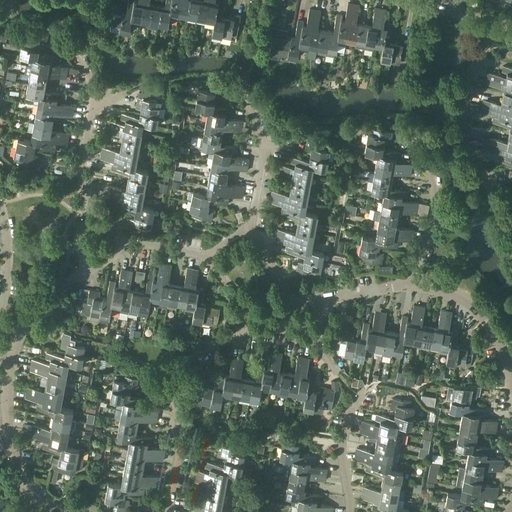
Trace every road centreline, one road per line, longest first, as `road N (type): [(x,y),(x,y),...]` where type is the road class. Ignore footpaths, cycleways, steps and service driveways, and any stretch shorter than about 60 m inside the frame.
road 1 (residential): [(495,31),(464,103),(470,151),(511,229)]
road 2 (residential): [(405,286),(441,217),(436,179),(417,142)]
road 3 (residential): [(251,230),(267,138),(241,91)]
road 4 (residential): [(405,286),(451,295),(483,315),(511,369)]
road 5 (residential): [(121,242),(205,255),(251,230)]
road 6 (residential): [(168,511),(179,414),(165,379)]
road 7 (residential): [(0,336),(9,283),(0,202)]
road 8 (residential): [(8,359),(34,314),(94,262)]
road 9 (residential): [(91,222),(82,178),(95,101)]
